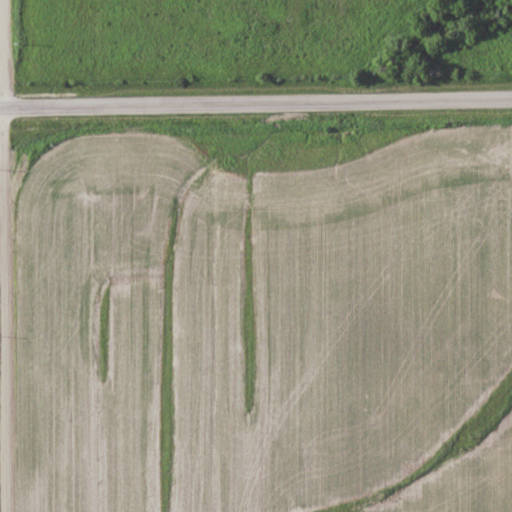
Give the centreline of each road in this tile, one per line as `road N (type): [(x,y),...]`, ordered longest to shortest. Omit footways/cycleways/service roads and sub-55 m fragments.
road 1 (tertiary): [(0,104),(511,97)]
road 2 (residential): [(5,511),(3,0)]
